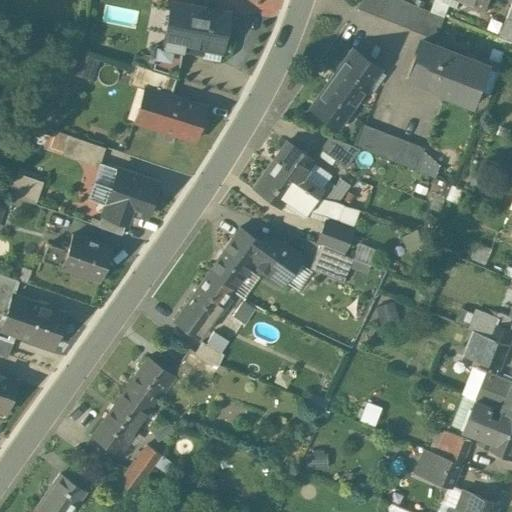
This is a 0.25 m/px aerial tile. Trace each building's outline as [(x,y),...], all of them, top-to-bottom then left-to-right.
[(444,17),(401,0),(361,0),(356,8),(435,39),(444,17)] [(488,0),(473,0),(473,3),(485,8),(488,0)] [(228,13),(171,2),(163,46),(182,49),(183,49),(182,50),(184,50),(202,54),(203,49),(221,52),(228,13)] [(511,2),(498,38),(511,43),(511,42),(511,2)] [(490,67),(422,40),(407,79),(475,105),(490,67)] [(163,46),(156,45),(151,70),(176,78),(176,79),(178,79),(184,50),(182,50),(182,49),(163,46)] [(352,49),(310,108),(337,127),(379,69),(352,49)] [(147,69),(136,65),(129,84),(142,87),(143,83),(147,69)] [(151,70),(147,69),(143,83),(170,91),(169,96),(170,96),(176,79),(176,78),(151,70)] [(169,96),(151,90),(141,123),(195,140),(205,107),(170,96),(169,96)] [(423,148),(362,124),(354,146),(359,149),(414,170),(423,148)] [(105,148),(68,135),(62,151),(99,164),(105,148)] [(354,146),(328,137),(319,149),(345,168),(359,149),(354,146)] [(314,161),(287,141),(270,165),(297,184),(316,198),(322,189),(303,175),(314,161)] [(297,184),(270,165),(253,189),(280,208),(291,193),(297,184)] [(157,183),(117,169),(105,203),(129,211),(145,217),(157,183)] [(15,195),(36,201),(42,179),(21,173),(15,195)] [(349,185),(339,178),(334,186),(344,192),(349,185)] [(334,186),(328,181),(322,189),(316,198),(337,203),(344,192),(334,186)] [(316,198),(297,184),(291,193),(309,206),(310,207),(316,198)] [(309,206),(291,193),(280,208),(284,211),(303,217),(306,211),(307,209),(309,206)] [(364,211),(316,198),(310,207),(309,206),(307,209),(306,211),(337,219),(340,221),(350,225),(354,218),(361,220),(364,211)] [(129,211),(105,203),(101,214),(125,223),(129,211)] [(125,223),(101,214),(97,226),(121,235),(125,223)] [(350,233),(324,223),(316,243),(319,245),(342,253),(350,233)] [(240,227),(207,273),(232,290),(252,262),(264,245),(240,227)] [(110,248),(72,234),(66,250),(60,267),(99,280),(110,248)] [(272,240),(267,247),(264,245),(252,262),(259,267),(258,269),(268,277),(270,275),(282,284),(301,256),(284,244),(282,246),(272,240)] [(354,257),(369,261),(374,245),(359,241),(354,257)] [(66,250),(47,244),(41,260),(60,267),(66,250)] [(342,253),(319,245),(309,269),(343,282),(352,258),(342,253)] [(207,273),(173,321),(197,339),(232,290),(207,273)] [(18,280),(0,274),(0,299),(9,303),(12,296),(18,280)] [(403,326),(411,302),(383,292),(375,316),(403,326)] [(26,300),(12,296),(9,303),(0,329),(14,334),(53,347),(65,313),(26,300)] [(252,309),(242,303),(233,316),(243,323),(252,309)] [(497,317),(483,311),(475,331),(489,337),(497,317)] [(511,317),(499,312),(497,317),(489,337),(490,337),(509,345),(511,336),(511,317)] [(475,331),(474,331),(465,356),(480,362),(490,337),(489,337),(475,331)] [(509,345),(490,337),(480,362),(499,369),(509,345)] [(12,343),(0,338),(0,355),(7,358),(12,343)] [(223,355),(202,342),(194,352),(208,362),(217,366),(223,355)] [(194,352),(189,348),(173,371),(193,385),(208,362),(194,352)] [(171,375),(147,357),(124,390),(148,407),(149,407),(154,399),(171,375)] [(476,368),(467,391),(466,395),(476,399),(487,373),(476,368)] [(511,388),(511,381),(487,372),(487,373),(476,399),(476,400),(503,411),(511,388)] [(17,380),(0,374),(0,408),(7,411),(17,380)] [(511,388),(503,411),(511,414),(511,388)] [(124,390),(91,437),(115,454),(116,453),(122,453),(130,442),(130,441),(136,433),(132,430),(148,407),(124,390)] [(173,413),(154,399),(149,407),(167,420),(173,413)] [(503,411),(476,400),(464,430),(483,437),(480,444),(489,448),(503,411)] [(367,401),(361,418),(375,424),(382,406),(367,401)] [(511,414),(503,411),(489,448),(511,456),(511,414)] [(173,432),(168,422),(152,431),(157,441),(173,432)] [(458,436),(446,431),(437,453),(449,458),(458,436)] [(471,440),(458,436),(449,458),(462,463),(471,440)] [(146,445),(128,469),(145,477),(160,456),(146,445)] [(437,453),(427,449),(417,473),(453,487),(462,463),(449,458),(437,453)] [(160,456),(145,477),(159,483),(167,472),(165,470),(170,463),(161,455),(160,456)] [(128,469),(114,488),(129,499),(135,490),(145,477),(128,469)] [(69,511),(84,492),(60,475),(36,508),(41,511),(69,511)] [(159,483),(145,477),(135,490),(147,499),(159,483)] [(495,511),(499,503),(465,490),(457,510),(449,507),(447,511),(495,511)] [(413,511),(388,502),(383,511),(413,511)]
